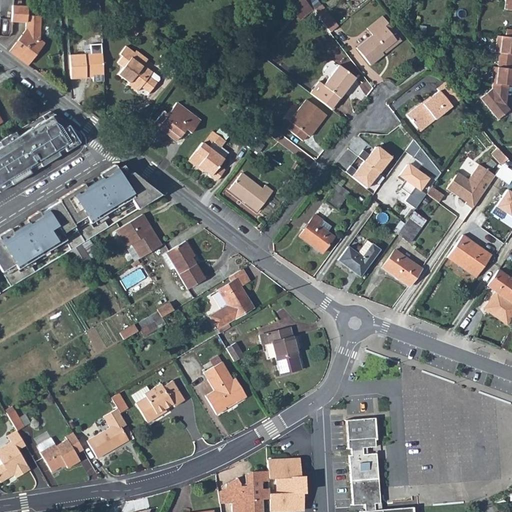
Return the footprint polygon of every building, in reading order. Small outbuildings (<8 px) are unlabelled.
[(511,0),(503,0),(502,8),(511,9),(511,0)] [(311,9),(305,2),(293,12),(298,19),(311,9)] [(24,28),(8,50),(26,64),(42,43),(38,40),(39,15),(26,14),(27,6),(11,5),(10,20),(24,21),(24,28)] [(320,6),(313,12),(329,32),(336,26),(320,6)] [(368,65),(381,55),(378,52),(393,40),(383,27),(386,24),(387,24),(381,16),(366,28),(371,35),(354,48),(368,65)] [(378,52),(381,55),(399,41),(386,24),(383,27),(393,40),(378,52)] [(492,66),(490,83),(492,83),(492,89),(481,97),(498,119),(509,110),(504,104),(507,85),(511,85),(511,75),(511,76),(511,69),(511,29),(506,29),(504,36),(497,35),(494,52),(498,53),(496,66),(492,66)] [(89,54),(68,54),(69,78),(84,77),(84,74),(92,74),(92,78),(94,80),(101,80),(101,79),(102,79),(100,44),(89,44),(89,54)] [(121,56),(116,62),(121,67),(117,73),(128,82),(126,84),(136,91),(139,86),(147,92),(158,78),(157,76),(142,64),(146,59),(135,50),(133,52),(124,45),(118,53),(121,56)] [(149,59),(145,63),(155,70),(158,66),(149,59)] [(318,82),(308,93),(331,111),(340,99),(339,97),(354,78),(337,65),(322,85),(318,82)] [(405,114),(416,128),(432,116),(435,119),(460,101),(446,82),(437,88),(439,91),(430,97),(431,100),(428,102),(426,100),(425,99),(405,114)] [(300,141),(305,135),(310,128),(313,130),(325,115),(305,100),(288,121),(290,123),(286,129),(300,141)] [(162,110),(152,123),(175,140),(184,129),(189,133),(196,123),(187,116),(189,113),(175,103),(167,114),(162,110)] [(15,131),(0,140),(0,144),(1,146),(0,146),(0,184),(9,179),(11,183),(57,155),(55,151),(62,146),(65,150),(78,143),(67,126),(59,131),(50,116),(18,136),(15,131)] [(432,116),(416,128),(419,131),(435,119),(432,116)] [(267,124),(262,130),(275,141),(280,135),(267,124)] [(200,142),(188,158),(215,180),(222,171),(216,167),(222,159),(206,147),(211,141),(219,147),(223,141),(211,131),(201,143),(200,142)] [(257,137),(251,145),(259,151),(265,143),(257,137)] [(404,201),(415,209),(425,194),(419,189),(429,175),(435,179),(440,172),(413,139),(404,151),(422,163),(416,171),(407,165),(399,176),(404,179),(399,187),(409,194),(404,201)] [(496,146),(489,152),(498,163),(505,158),(496,146)] [(357,156),(363,161),(378,173),(390,157),(377,147),(374,147),(367,155),(362,150),(357,156)] [(349,166),(344,172),(365,189),(378,173),(363,161),(355,171),(349,166)] [(116,163),(50,204),(67,243),(69,250),(79,244),(88,238),(107,227),(104,221),(134,204),(137,210),(161,194),(121,163),(116,163)] [(465,202),(472,207),(485,189),(495,174),(479,163),(468,178),(458,171),(447,187),(457,194),(458,192),(468,198),(466,200),(465,202)] [(511,173),(502,166),(495,175),(507,184),(511,177),(511,173)] [(240,173),(228,189),(256,211),(271,191),(264,185),(260,189),(240,173)] [(337,182),(333,180),(330,185),(333,187),(323,201),(335,210),(348,192),(336,184),(337,182)] [(430,187),(425,194),(437,202),(442,195),(430,187)] [(511,210),(511,191),(506,188),(489,212),(499,219),(504,212),(509,215),(511,210)] [(458,192),(457,194),(466,200),(468,198),(458,192)] [(67,243),(50,204),(9,229),(31,265),(67,243)] [(404,224),(396,234),(408,242),(424,220),(412,211),(404,224)] [(134,261),(161,245),(142,214),(115,231),(134,261)] [(326,232),(317,225),(321,220),(314,215),(298,236),(320,253),(332,237),(326,232)] [(321,220),(317,225),(326,232),(330,227),(321,220)] [(399,221),(392,231),(396,234),(404,224),(399,221)] [(9,229),(0,234),(0,269),(10,286),(35,272),(31,265),(9,229)] [(446,257),(453,263),(456,259),(468,268),(466,271),(474,277),(490,255),(461,235),(446,257)] [(79,244),(88,258),(97,253),(88,238),(79,244)] [(347,246),(337,260),(359,276),(378,249),(365,240),(356,253),(347,246)] [(161,254),(170,269),(174,267),(187,288),(203,278),(193,260),(191,261),(189,258),(193,256),(184,241),(161,254)] [(69,250),(75,259),(78,265),(88,259),(88,258),(79,244),(69,250)] [(65,253),(70,262),(75,259),(69,250),(65,253)] [(395,250),(382,268),(408,286),(420,268),(395,250)] [(456,259),(453,263),(466,271),(468,268),(456,259)] [(228,276),(231,281),(236,279),(240,285),(248,281),(241,269),(228,276)] [(511,299),(511,280),(497,270),(486,285),(490,288),(480,302),(493,312),(491,314),(505,324),(511,314),(511,303),(510,303),(511,299)] [(219,333),(230,327),(227,322),(252,307),(240,285),(236,279),(231,281),(218,289),(227,305),(226,306),(225,305),(208,316),(219,333)] [(160,317),(173,310),(168,302),(156,310),(157,312),(138,323),(141,329),(152,322),(160,317)] [(493,312),(480,302),(478,305),(491,314),(493,312)] [(152,322),(156,329),(164,324),(160,317),(152,322)] [(122,340),(137,331),(133,325),(118,333),(122,340)] [(259,335),(261,345),(270,343),(279,375),(300,369),(289,327),(259,335)] [(511,331),(509,330),(499,346),(506,350),(511,339),(510,338),(511,335),(511,331)] [(228,346),(235,357),(241,354),(238,349),(236,350),(233,344),(228,346)] [(203,373),(213,390),(204,396),(216,415),(226,409),(225,407),(235,401),(236,403),(245,397),(234,378),(231,379),(221,362),(203,373)] [(157,415),(165,410),(173,405),(174,408),(185,402),(174,382),(164,388),(162,385),(145,395),(147,398),(136,404),(148,424),(159,418),(157,415)] [(6,414),(12,423),(19,419),(14,410),(6,414)] [(117,410),(103,418),(109,429),(87,442),(97,459),(128,441),(121,429),(126,425),(117,410)] [(350,420),(345,420),(347,449),(349,449),(350,455),(347,456),(350,506),(362,505),(362,511),(358,511),(357,511),(411,511),(410,506),(379,510),(378,510),(372,510),(371,504),(378,503),(375,454),(366,454),(362,454),(361,448),(366,448),(375,447),(374,439),(375,439),(374,418),(350,420)] [(12,423),(16,430),(17,432),(25,428),(19,419),(12,423)] [(0,480),(9,475),(7,473),(11,471),(12,474),(14,477),(28,469),(17,449),(25,445),(17,432),(16,430),(6,435),(10,441),(0,446),(0,461),(1,463),(0,463),(0,480)] [(72,432),(65,437),(66,439),(55,445),(50,437),(37,444),(36,448),(51,472),(64,464),(67,468),(79,461),(76,454),(83,450),(72,432)] [(297,458),(266,460),(267,471),(267,477),(275,477),(276,493),(268,494),(268,498),(269,511),(302,509),(301,492),(299,492),(299,484),(301,484),(302,482),(303,481),(303,479),(303,477),(302,476),(300,475),(298,475),(297,458)] [(225,486),(228,504),(230,503),(230,511),(248,511),(261,511),(261,499),(268,498),(268,494),(268,488),(260,488),(260,481),(267,481),(267,477),(267,471),(251,473),(250,471),(244,475),(244,486),(239,486),(239,482),(236,478),(225,484),(225,486)] [(217,493),(219,505),(228,504),(225,486),(217,493)]
